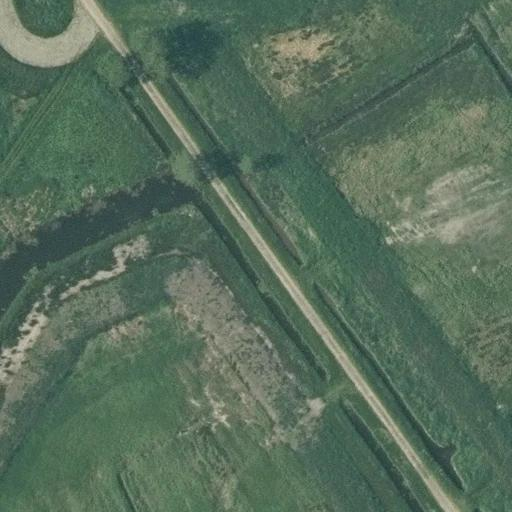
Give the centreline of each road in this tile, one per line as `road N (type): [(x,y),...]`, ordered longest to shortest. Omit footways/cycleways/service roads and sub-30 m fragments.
road 1 (track): [(448,511),(85,0)]
road 2 (track): [(0,17),(12,42),(49,51),(80,36),(96,15)]
